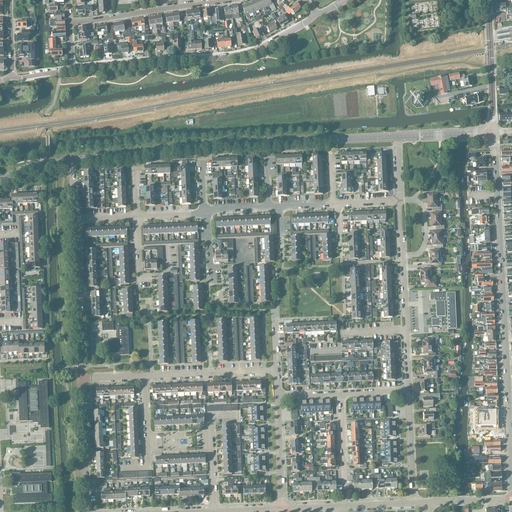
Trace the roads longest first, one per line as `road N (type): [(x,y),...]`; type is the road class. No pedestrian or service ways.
road 1 (tertiary): [(70,161),(397,136)]
road 2 (residential): [(508,414),(490,133)]
road 3 (unclassified): [(71,67),(242,54),(315,13)]
road 4 (residential): [(67,23),(230,0)]
road 5 (residential): [(83,377),(76,219)]
road 6 (residential): [(87,511),(83,377)]
road 7 (residential): [(275,369),(143,375)]
road 8 (residential): [(214,511),(210,416),(236,414)]
